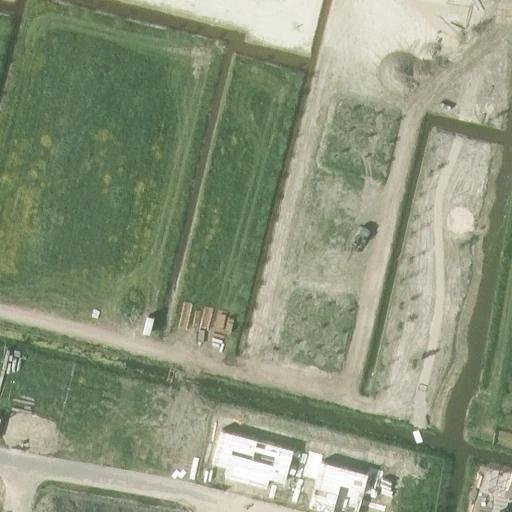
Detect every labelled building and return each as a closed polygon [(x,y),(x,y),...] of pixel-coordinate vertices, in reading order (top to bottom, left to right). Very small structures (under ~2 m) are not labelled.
[(9,379),(0,414),(0,430),(31,439),(38,410),(54,414),(59,393),(43,389),(44,388),(9,379)] [(76,415),(72,431),(80,433),(77,446),(105,453),(108,441),(127,446),(139,396),(123,392),(119,407),(88,400),(84,417),(76,415)] [(225,403),(221,419),(229,422),(233,405),(225,403)] [(155,409),(144,458),(176,465),(184,431),(195,434),(200,414),(188,411),(186,416),(155,409)] [(301,422),(296,438),(304,440),(309,424),(301,422)] [(223,429),(214,463),(229,467),(227,476),(248,482),(260,439),(223,429)] [(260,439),(248,482),(270,488),(273,479),(288,483),(297,449),(260,439)] [(312,452),(305,478),(318,481),(311,507),(317,509),(316,511),(335,511),(346,474),(323,467),(326,456),(312,452)] [(335,511),(361,511),(366,494),(379,498),(386,472),(372,469),(369,480),(346,474),(335,511)]
